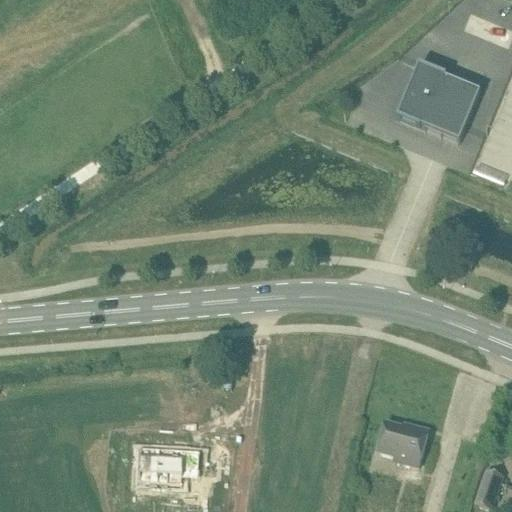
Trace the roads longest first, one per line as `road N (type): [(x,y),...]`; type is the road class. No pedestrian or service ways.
road 1 (tertiary): [(511,346),(374,297),(302,295),(0,322)]
road 2 (unclassified): [(269,49),(0,229)]
